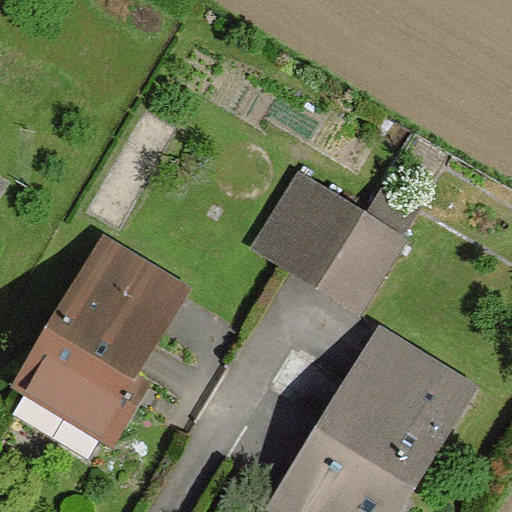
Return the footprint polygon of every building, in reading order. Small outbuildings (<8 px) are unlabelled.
[(262,258),(288,273),(333,204),(307,187),(262,258)] [(371,229),(408,253),(426,227),(388,203),(371,229)] [(333,204),(288,273),(327,298),(371,229),(333,204)] [(408,253),(371,229),(327,298),(365,323),(408,253)] [(33,397),(38,400),(21,429),(95,473),(114,444),(117,448),(140,409),(126,402),(184,299),(115,258),(33,397)] [(390,354),(298,493),(323,511),(414,511),(479,413),(390,354)] [(323,511),(298,493),(286,511),(323,511)]
